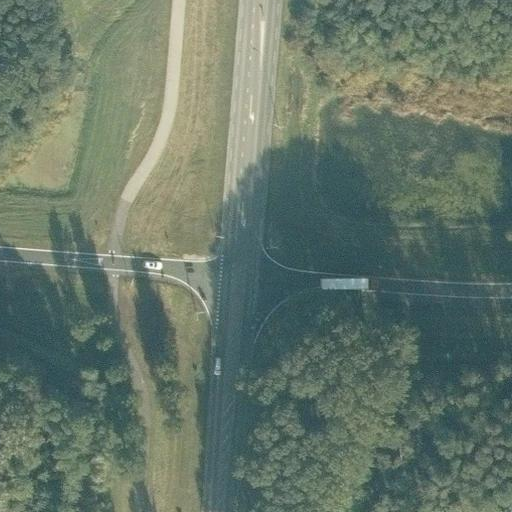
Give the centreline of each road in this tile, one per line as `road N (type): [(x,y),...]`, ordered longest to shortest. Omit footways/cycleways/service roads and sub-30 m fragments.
road 1 (primary): [(249,275),(273,0)]
road 2 (primary): [(247,0),(225,273)]
road 3 (motorway): [(249,275),(511,290)]
road 4 (primary): [(225,273),(207,511)]
road 5 (primary): [(228,511),(249,275)]
road 6 (motorway): [(0,254),(225,273)]
